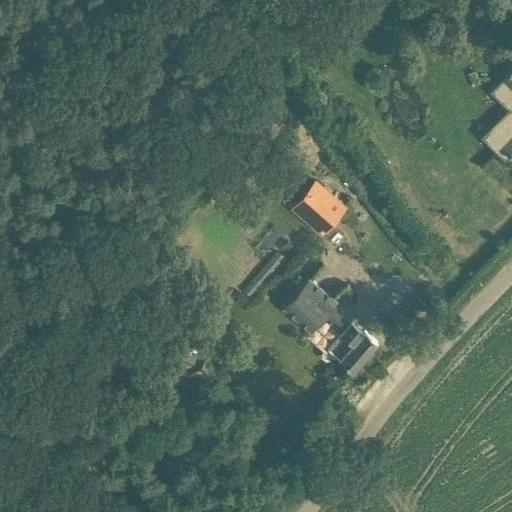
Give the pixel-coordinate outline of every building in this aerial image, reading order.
[(511,66),(502,77),(511,87),(511,132),(502,143),(511,153),(511,154),(511,66)] [(316,180),(294,206),(322,230),(344,205),(316,180)] [(285,258),(276,250),(241,290),(250,298),(285,258)] [(328,347),(340,358),(353,369),(378,340),(335,303),(337,300),(309,275),(282,306),(311,331),(324,316),(342,331),(328,347)] [(221,313),(232,300),(212,283),(200,296),(221,313)] [(350,373),(353,369),(340,358),(337,362),(350,373)]
